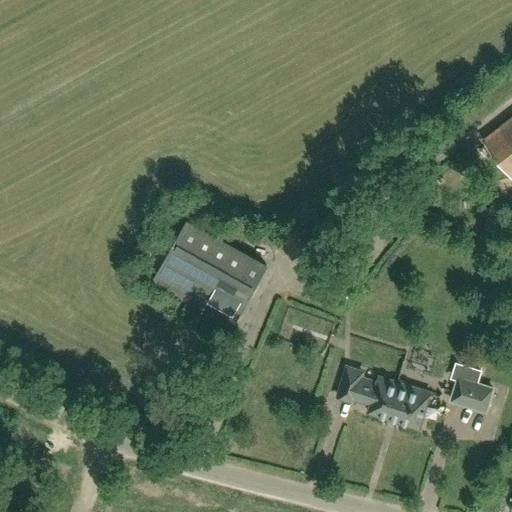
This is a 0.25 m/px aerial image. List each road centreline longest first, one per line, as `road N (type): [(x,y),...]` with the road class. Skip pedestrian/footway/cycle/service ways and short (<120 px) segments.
road 1 (unclassified): [(375,511),(112,440)]
road 2 (unclassified): [(112,440),(0,387)]
